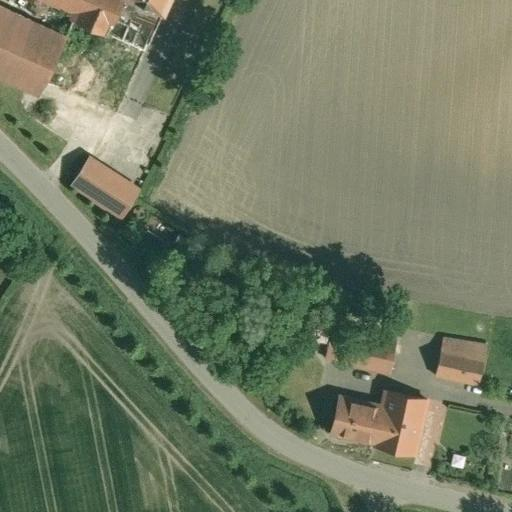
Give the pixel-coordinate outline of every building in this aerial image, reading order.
[(64,37),(0,7),(0,76),(38,94),(44,80),(117,113),(162,11),(136,0),(47,0),(75,12),(64,37)] [(167,0),(136,0),(162,11),(163,12),(167,0)] [(86,151),(65,182),(118,218),(139,186),(86,151)] [(303,318),(300,337),(324,340),(327,321),(303,318)] [(397,339),(348,328),(340,362),(389,374),(397,339)] [(484,359),(441,349),(435,375),(478,386),(484,359)] [(427,399),(386,390),(382,405),(374,441),(370,458),(411,467),(427,399)] [(382,405),(340,395),(332,431),(374,441),(382,405)]
